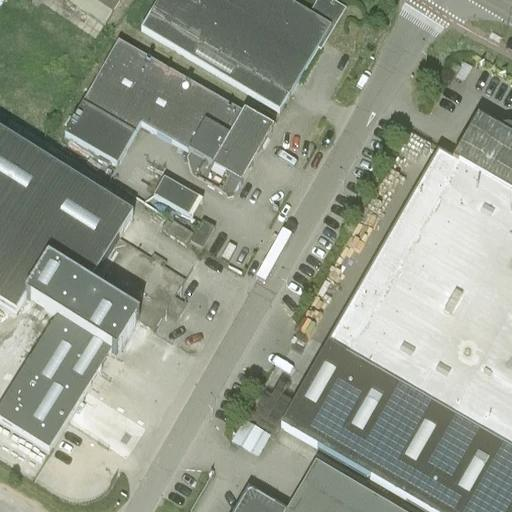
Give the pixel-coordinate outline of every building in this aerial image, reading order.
[(61,0),(103,27),(111,16),(120,0),(61,0)] [(279,0),(159,0),(149,18),(140,33),(279,116),(288,100),(339,13),(321,3),(312,19),(279,0)] [(117,46),(89,96),(64,140),(116,170),(140,129),(189,157),(186,162),(191,180),(226,200),(233,198),(270,133),(117,46)] [(457,170),(347,361),(327,349),(280,430),(421,511),(511,511),(511,133),(506,131),(501,132),(497,135),(476,123),(451,166),(457,170)] [(119,245),(131,219),(0,137),(0,315),(15,325),(18,319),(25,305),(56,323),(0,411),(0,427),(48,457),(110,357),(116,360),(136,324),(151,333),(161,316),(177,325),(185,309),(173,300),(183,284),(165,269),(166,263),(154,257),(154,263),(119,245)] [(57,155),(53,163),(85,181),(89,173),(57,155)] [(154,201),(169,210),(189,221),(199,202),(164,183),(154,201)] [(214,231),(202,224),(189,246),(202,253),(214,231)] [(171,225),(170,227),(167,225),(161,234),(165,236),(164,237),(184,250),(192,238),(171,225)] [(310,310),(303,331),(320,337),(328,316),(310,310)] [(257,459),(279,424),(256,409),(234,444),(257,459)] [(237,511),(391,511),(314,467),(287,511),(276,511),(247,495),(237,511)]
